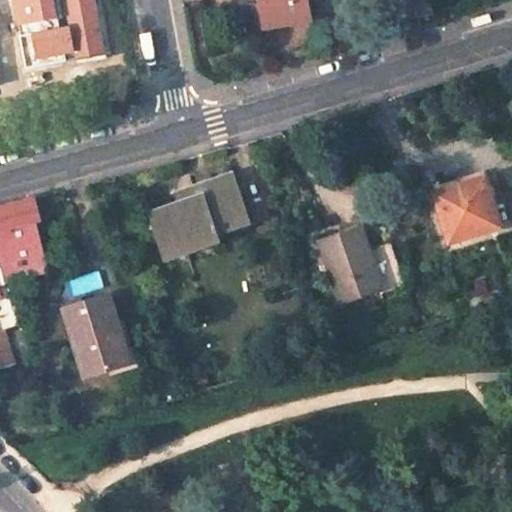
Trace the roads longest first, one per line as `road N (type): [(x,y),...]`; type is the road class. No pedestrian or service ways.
road 1 (tertiary): [(511,34),(176,133)]
road 2 (tertiary): [(176,133),(0,178)]
road 3 (unclassified): [(156,0),(176,133)]
